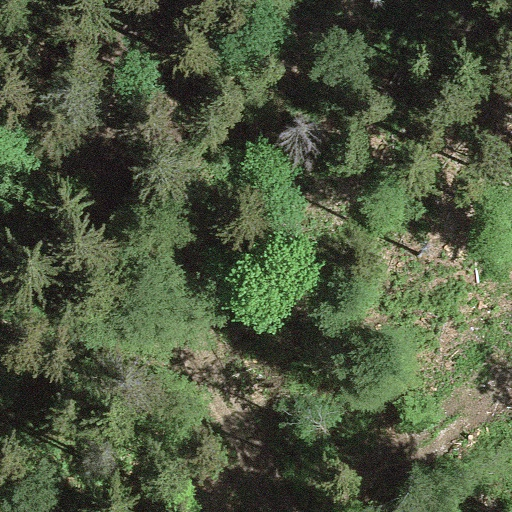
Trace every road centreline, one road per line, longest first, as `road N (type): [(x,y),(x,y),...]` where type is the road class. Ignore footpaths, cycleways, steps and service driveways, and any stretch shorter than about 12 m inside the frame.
road 1 (track): [(321,511),(171,241),(172,113),(259,19)]
road 2 (track): [(241,361),(0,389)]
